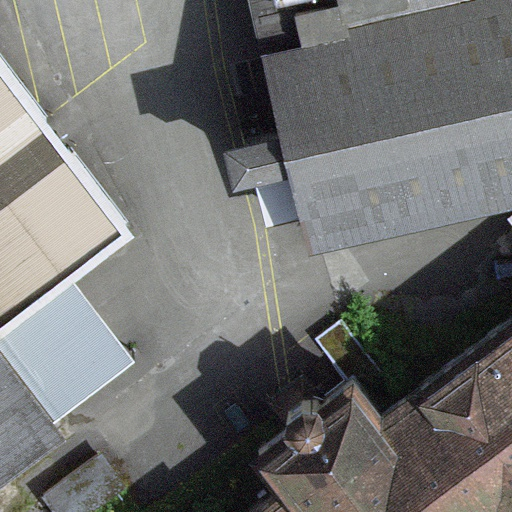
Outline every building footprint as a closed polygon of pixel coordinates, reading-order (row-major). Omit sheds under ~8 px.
[(511,0),(254,0),(283,121),(242,131),(249,160),(290,150),(309,230),(361,217),(357,202),(511,165),(511,0)] [(0,317),(122,225),(0,64),(0,317)] [(511,511),(511,314),(397,400),(337,319),(311,338),(343,382),(317,402),(307,389),(276,413),(285,425),(254,449),(282,486),(247,511),(511,511)] [(0,349),(0,452),(49,415),(0,349)] [(50,511),(82,511),(116,487),(110,478),(93,455),(39,495),(50,511)]
